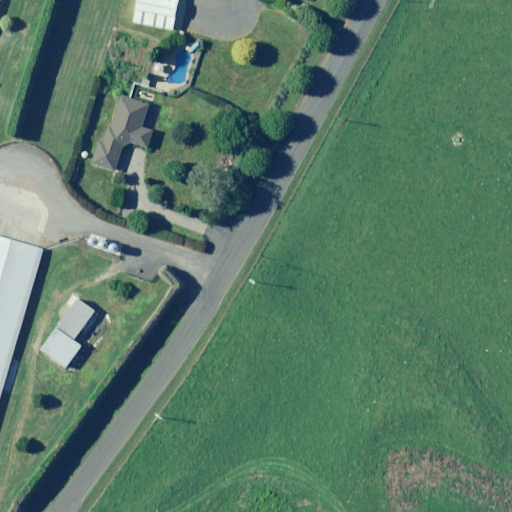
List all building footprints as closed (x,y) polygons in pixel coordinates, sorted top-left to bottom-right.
[(182,0),(137,0),(133,23),(177,31),(182,0)] [(159,108),(121,96),(111,127),(108,126),(103,143),(98,141),(91,164),(114,172),(124,141),(147,148),(159,108)] [(35,245),(0,234),(0,393),(43,247),(35,245)] [(122,245),(90,234),(87,245),(119,256),(122,245)] [(56,326),(79,342),(100,314),(77,297),(56,326)] [(79,342),(56,326),(38,350),(67,371),(85,347),(79,342)]
